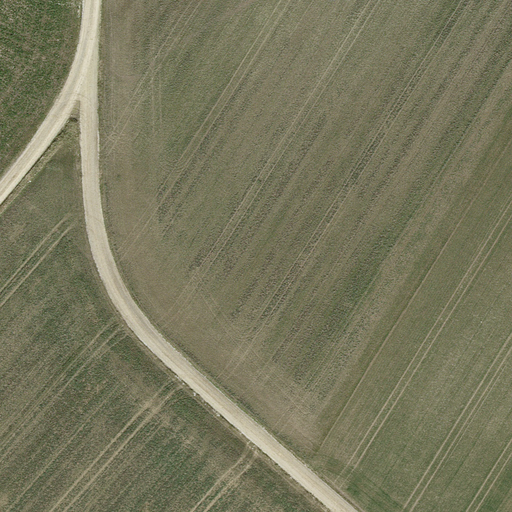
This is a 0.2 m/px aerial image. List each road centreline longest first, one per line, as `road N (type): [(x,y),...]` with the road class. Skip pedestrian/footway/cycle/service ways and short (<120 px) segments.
road 1 (track): [(95,0),(93,182),(97,239),(112,280),(172,357),(346,511)]
road 2 (track): [(0,194),(39,148),(91,53)]
